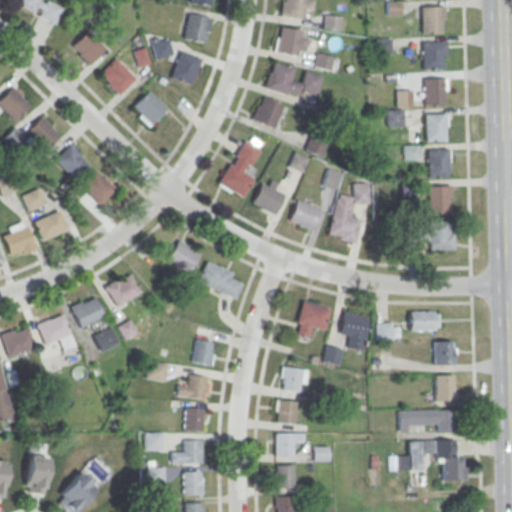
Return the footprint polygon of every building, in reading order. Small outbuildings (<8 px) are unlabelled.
[(15,0),(13,6),(56,23),(62,6),(48,0),(15,0)] [(300,19),(302,9),(309,11),(310,0),(281,0),(278,15),(300,19)] [(419,6),(440,5),(440,32),(420,33),(419,6)] [(187,13),(210,18),(207,32),(205,32),(203,43),(182,38),(187,13)] [(338,28),(338,15),(323,15),(323,28),(338,28)] [(273,51),(302,57),(307,31),(278,26),(273,51)] [(103,49),(85,30),(69,47),(87,65),(103,49)] [(154,59),(171,54),(167,39),(150,43),(154,59)] [(388,39),(376,39),(376,52),(388,52),(388,39)] [(421,41),(441,41),(442,68),(422,68),(421,41)] [(179,51),(201,58),(195,74),(193,73),(189,85),(169,78),(179,51)] [(336,72),(339,58),(315,53),(312,67),(336,72)] [(97,74),(117,94),(134,77),(114,57),(97,74)] [(293,66),(269,61),(264,87),(315,98),(320,74),(302,70),(300,79),(290,77),(293,66)] [(422,77),(442,77),(442,104),(422,105),(422,77)] [(10,87),(0,97),(0,108),(13,121),(28,105),(10,87)] [(166,109),(147,89),(128,108),(147,127),(166,109)] [(409,90),(394,90),(394,106),(409,106),(409,90)] [(281,102),(259,95),(251,121),(273,127),(281,102)] [(384,125),(402,125),(402,110),(384,110),(384,125)] [(423,114),(443,113),(444,140),(424,141),(423,114)] [(59,133),(40,115),(27,128),(45,147),(59,133)] [(318,156),(325,142),(309,135),(303,149),(318,156)] [(216,184),(240,198),(252,177),(245,173),(259,148),(241,139),(216,184)] [(73,180),(90,163),(69,142),(52,159),(73,180)] [(426,150),(446,149),(446,176),(426,177),(426,150)] [(308,157),(293,151),(286,166),(301,172),(308,157)] [(100,206),(116,189),(94,168),(78,185),(100,206)] [(340,173),(326,169),(320,185),(334,189),(340,173)] [(364,204),(367,185),(353,183),(351,196),(334,193),(326,236),(353,241),(358,219),(348,217),(351,201),(364,204)] [(426,186),(446,185),(447,212),(426,213),(426,186)] [(319,208),(295,199),(286,221),(311,230),(319,208)] [(32,222),(57,210),(65,228),(53,234),(54,235),(40,241),(32,222)] [(427,221),(447,221),(447,248),(427,248),(427,221)] [(1,236),(26,226),(33,244),(21,249),(21,250),(8,256),(1,236)] [(399,247),(417,247),(418,229),(399,229),(399,247)] [(164,259),(186,272),(198,253),(176,240),(164,259)] [(231,280),(234,273),(205,260),(195,281),(233,298),(239,284),(231,280)] [(139,292),(128,272),(103,286),(114,306),(139,292)] [(68,306),(79,327),(102,316),(93,297),(81,303),(79,301),(68,306)] [(300,301),(292,334),(311,339),(313,328),(323,330),(328,307),(300,301)] [(407,330),(435,330),(435,311),(407,311),(407,330)] [(345,335),(345,348),(363,348),(363,313),(338,313),(338,335),(345,335)] [(36,324),(44,344),(69,334),(61,314),(48,319),(36,324)] [(116,325),(123,339),(135,332),(128,319),(116,325)] [(397,322),(374,322),(374,340),(397,340),(397,322)] [(91,335),(109,326),(117,343),(99,351),(91,335)] [(0,333),(0,336),(7,356),(33,347),(26,328),(13,333),(12,330),(0,333)] [(194,339),(211,343),(209,354),(212,354),(209,365),(189,361),(194,339)] [(431,341),(450,341),(450,348),(452,348),(452,364),(432,364),(431,341)] [(340,347),(324,343),(320,360),(336,364),(340,347)] [(147,361),(166,364),(163,382),(144,379),(147,361)] [(282,366),(300,369),(297,391),(281,389),(283,378),(280,378),(282,366)] [(432,374),(452,373),(453,400),(433,401),(432,374)] [(0,421),(6,419),(7,422),(14,421),(7,393),(5,394),(0,374),(0,421)] [(187,375),(205,376),(203,399),(185,397),(187,375)] [(277,400),(294,401),(292,424),(275,422),(277,400)] [(185,407),(203,409),(200,431),(183,430),(185,407)] [(396,411),(456,409),(457,432),(435,432),(435,424),(405,425),(405,431),(397,431),(396,411)] [(144,432),(161,433),(161,451),(143,450),(144,432)] [(274,433),(291,433),(291,455),(273,455),(274,433)] [(182,440),(199,439),(200,462),(183,462),(182,440)] [(433,440),(453,440),(454,453),(458,453),(458,467),(463,467),(464,480),(441,481),(440,458),(434,458),(433,440)] [(387,470),(419,470),(419,441),(406,441),(406,454),(387,454),(387,470)] [(312,447),(327,446),(327,461),(312,462),(312,447)] [(27,455),(48,458),(42,495),(25,492),(26,486),(23,486),(27,455)] [(274,465),(291,464),(292,487),(275,488),(274,465)] [(145,467),(163,467),(163,482),(146,482),(145,467)] [(72,511),(96,489),(78,471),(52,497),(67,511),(72,511)] [(181,471),(198,471),(199,493),(182,494),(181,471)] [(275,511),(275,495),(292,495),(292,511),(275,511)] [(183,511),(183,502),(200,502),(200,511),(183,511)]
